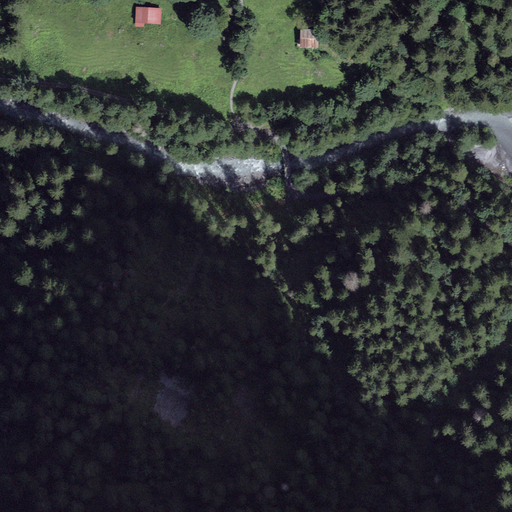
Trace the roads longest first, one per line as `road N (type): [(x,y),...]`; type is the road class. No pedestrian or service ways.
road 1 (track): [(0,79),(78,87),(230,124)]
road 2 (track): [(459,151),(439,149),(299,193)]
